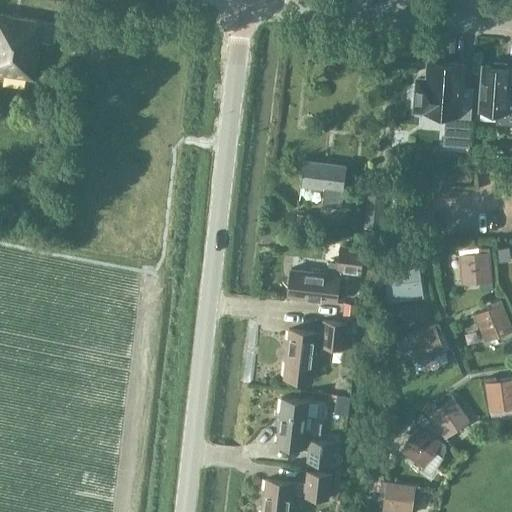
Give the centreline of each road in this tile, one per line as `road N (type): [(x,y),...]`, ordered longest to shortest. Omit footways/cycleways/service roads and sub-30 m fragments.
road 1 (tertiary): [(185,511),(242,0)]
road 2 (tertiary): [(308,0),(511,21)]
